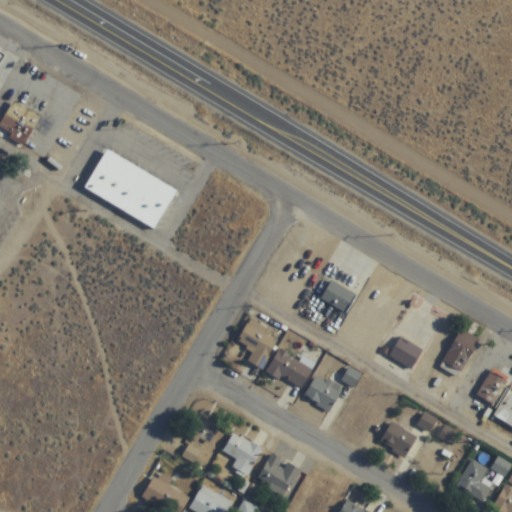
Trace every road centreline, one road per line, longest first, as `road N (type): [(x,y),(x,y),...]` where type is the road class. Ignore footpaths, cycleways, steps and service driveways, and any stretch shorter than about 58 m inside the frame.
road 1 (residential): [(511,333),(0,30)]
road 2 (primary): [(40,0),(511,278)]
road 3 (track): [(150,0),(511,217)]
road 4 (residential): [(121,511),(301,208)]
road 5 (residential): [(247,299),(511,455)]
road 6 (track): [(145,471),(103,329),(52,207)]
road 7 (residential): [(422,511),(200,379)]
